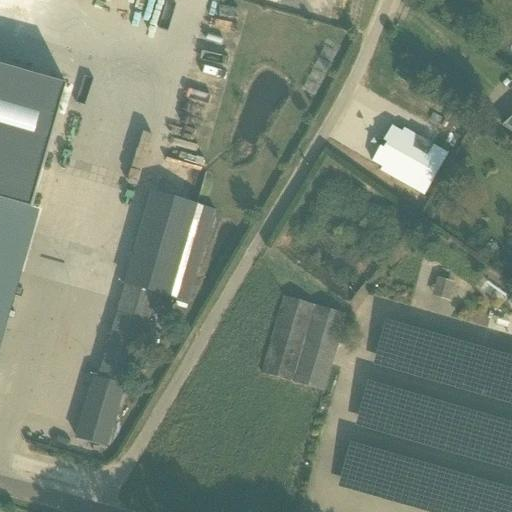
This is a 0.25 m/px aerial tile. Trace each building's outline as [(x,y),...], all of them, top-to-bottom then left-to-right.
[(0,371),(69,126),(61,123),(73,82),(0,60),(0,371)] [(511,118),(502,127),(511,134),(511,118)] [(183,135),(210,144),(215,130),(188,121),(183,135)] [(448,155),(404,130),(402,133),(392,127),(384,142),(387,144),(384,150),(381,148),(372,163),(382,168),(380,172),(424,197),(448,155)] [(193,300),(215,207),(146,191),(86,442),(115,449),(153,291),(193,300)] [(451,300),(456,282),(436,277),(431,295),(451,300)] [(324,394),(347,316),(285,297),(261,376),(324,394)] [(265,483),(273,438),(251,434),(250,444),(234,442),(228,477),(265,483)]
